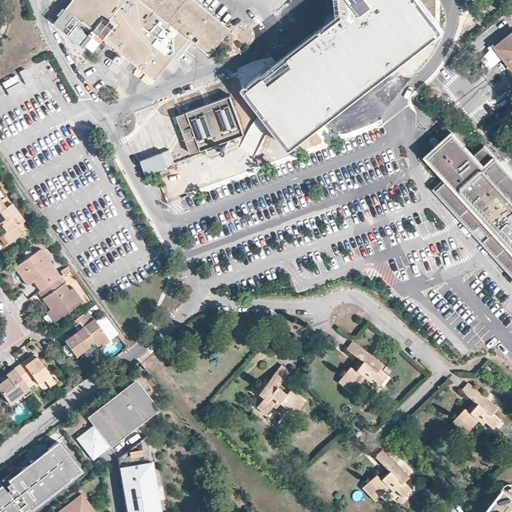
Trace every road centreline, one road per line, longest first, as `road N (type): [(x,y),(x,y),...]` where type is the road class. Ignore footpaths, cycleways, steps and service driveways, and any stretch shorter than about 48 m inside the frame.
road 1 (residential): [(113,120),(268,54),(273,24),(264,0)]
road 2 (residential): [(113,120),(199,300)]
road 3 (residential): [(401,411),(434,380),(435,363),(360,298),(330,300)]
road 4 (residential): [(400,142),(394,102),(427,73),(451,34),(451,0)]
road 5 (residential): [(0,454),(126,357)]
road 6 (residential): [(50,0),(64,63),(113,120)]
road 7 (residential): [(330,300),(199,300)]
